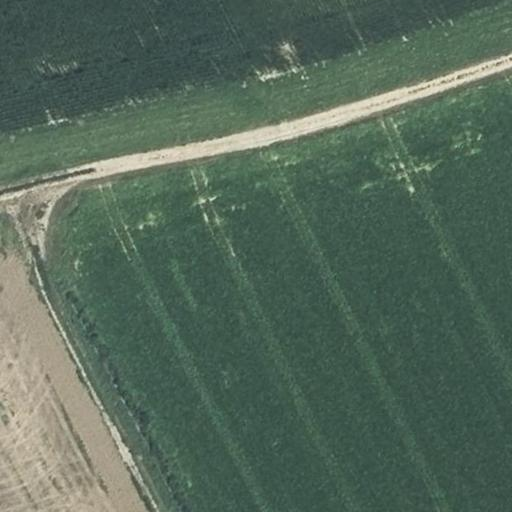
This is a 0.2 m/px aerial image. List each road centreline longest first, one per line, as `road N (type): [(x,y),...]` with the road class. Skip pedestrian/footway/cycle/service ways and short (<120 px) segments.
road 1 (track): [(511,64),(0,202)]
road 2 (track): [(11,199),(161,511)]
